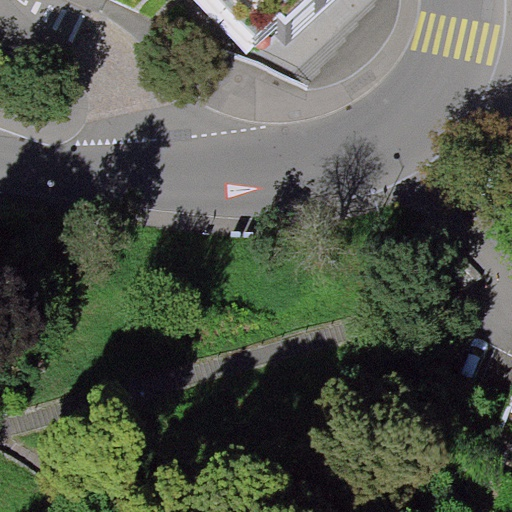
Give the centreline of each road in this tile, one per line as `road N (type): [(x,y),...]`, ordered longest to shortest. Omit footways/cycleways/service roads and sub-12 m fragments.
road 1 (residential): [(179,183),(124,73),(79,41),(0,6)]
road 2 (residential): [(179,183),(292,172),(387,139)]
road 3 (residential): [(387,139),(511,276)]
road 4 (residential): [(0,169),(179,183)]
road 5 (residential): [(387,139),(448,76),(466,0)]
